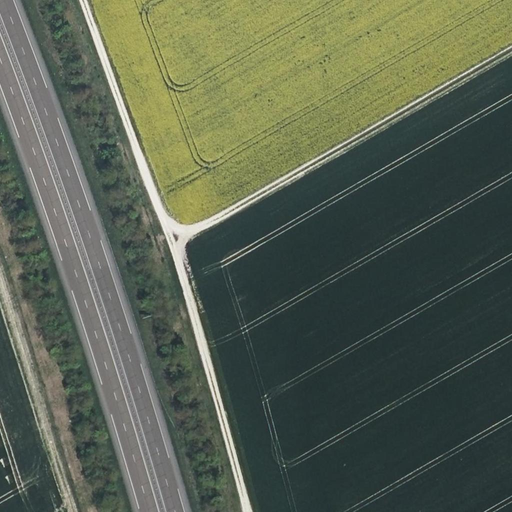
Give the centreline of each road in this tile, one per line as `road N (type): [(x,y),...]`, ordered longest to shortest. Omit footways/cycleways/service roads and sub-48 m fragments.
road 1 (motorway): [(177,511),(76,197),(2,0)]
road 2 (track): [(255,511),(189,285),(89,0)]
road 3 (motorway): [(0,56),(151,511)]
road 4 (track): [(511,45),(173,238)]
road 5 (track): [(70,511),(0,280)]
